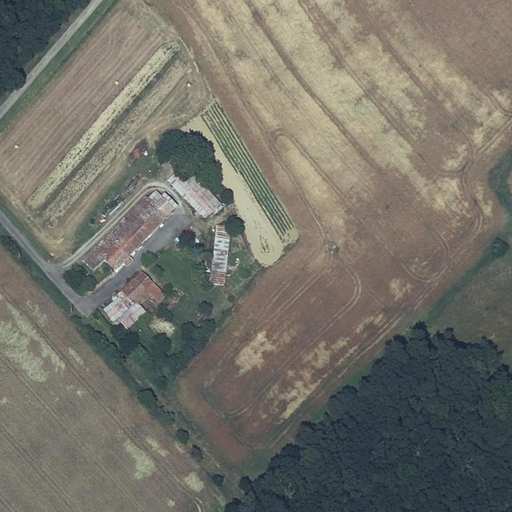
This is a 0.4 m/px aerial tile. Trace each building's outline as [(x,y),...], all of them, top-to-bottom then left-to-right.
[(211,193),(175,157),(167,165),(176,173),(169,181),(196,208),(211,193)] [(146,198),(152,204),(149,207),(161,219),(170,211),(151,193),(146,198)] [(149,207),(152,204),(146,198),(136,208),(133,208),(91,251),(101,260),(111,270),(148,233),(136,221),(149,207)] [(148,233),(161,219),(149,207),(136,221),(148,233)] [(215,226),(212,285),(226,286),(230,227),(215,226)] [(91,251),(80,263),(88,272),(101,260),(91,251)] [(111,297),(114,299),(103,309),(117,323),(152,290),(137,274),(111,297)]
